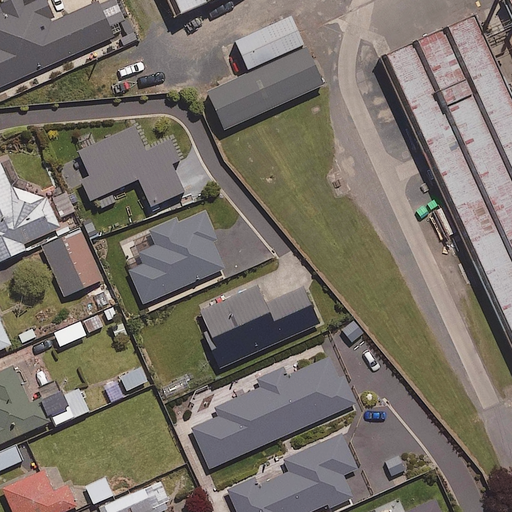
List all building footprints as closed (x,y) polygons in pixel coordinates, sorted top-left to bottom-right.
[(55,21),(45,0),(12,0),(1,5),(4,12),(0,13),(0,86),(113,36),(98,1),(55,21)] [(227,0),(238,25),(296,0),(227,0)] [(511,0),(398,0),(382,7),(511,310),(511,0)] [(301,1),(200,44),(217,84),(319,41),(301,1)] [(322,85),(306,48),(208,92),(224,129),(322,85)] [(146,149),(136,126),(78,151),(88,174),(80,177),(90,200),(139,178),(151,206),(183,191),(171,163),(180,159),(171,138),(146,149)] [(23,207),(2,161),(0,161),(0,260),(28,248),(26,242),(61,226),(47,195),(23,207)] [(216,238),(205,212),(152,235),(156,244),(138,252),(144,264),(129,270),(143,303),(224,268),(212,240),(216,238)] [(102,279),(80,229),(42,245),(64,296),(102,279)] [(257,285),(199,310),(215,348),(211,350),(219,367),(318,323),(302,287),(265,303),(257,285)] [(0,348),(10,344),(0,320),(0,348)] [(86,334),(80,321),(54,332),(60,346),(86,334)] [(340,378),(329,355),(285,374),(283,369),(257,380),(261,387),(216,407),(219,415),(191,427),(209,468),(356,403),(344,376),(340,378)] [(0,442),(52,421),(54,426),(89,411),(76,383),(29,403),(14,366),(0,371),(0,442)] [(147,380),(140,366),(120,376),(127,390),(147,380)] [(189,393),(185,382),(162,391),(166,402),(189,393)] [(309,511),(327,504),(329,509),(354,498),(343,474),(358,468),(343,433),(282,459),(288,472),(259,485),(256,477),(228,489),(237,511),(309,511)] [(0,469),(23,460),(17,445),(0,451),(0,469)] [(59,464),(17,482),(29,511),(67,511),(92,502),(83,479),(68,485),(59,464)] [(176,475),(116,501),(120,511),(153,511),(186,498),(176,475)] [(112,495),(105,477),(86,486),(94,503),(112,495)] [(405,511),(439,511),(434,499),(405,511)]
